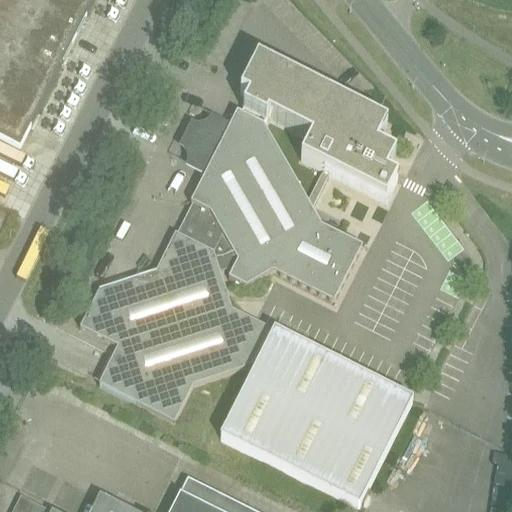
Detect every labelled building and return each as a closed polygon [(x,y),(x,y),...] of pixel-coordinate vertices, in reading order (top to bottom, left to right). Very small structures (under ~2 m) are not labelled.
[(0,0),(0,142),(20,152),(96,0),(0,0)] [(175,238),(156,276),(131,284),(103,293),(99,294),(80,332),(90,337),(117,351),(98,389),(136,408),(174,427),(192,390),(250,371),(251,369),(255,371),(219,443),(356,511),(359,511),(414,405),(274,335),(271,339),(267,337),(269,333),(232,314),(219,276),(235,271),(229,283),(246,292),(273,276),(334,307),(362,251),(323,231),(313,214),(331,179),(385,206),(389,198),(390,198),(397,183),(386,177),(395,159),(376,149),(387,129),(257,63),(239,97),(248,102),(240,118),(236,116),(190,207),(192,208),(177,238),(175,238)] [(47,379),(39,374),(34,383),(43,387),(47,379)] [(493,488),(494,511),(504,511),(504,487),(493,488)] [(203,511),(180,500),(174,511),(125,511),(100,499),(93,511),(46,511),(21,499),(14,511),(203,511)] [(372,511),(396,511),(397,511),(370,501),(367,510),(372,511)]
